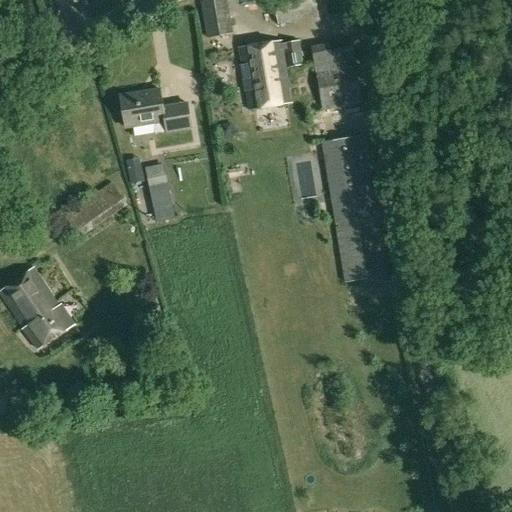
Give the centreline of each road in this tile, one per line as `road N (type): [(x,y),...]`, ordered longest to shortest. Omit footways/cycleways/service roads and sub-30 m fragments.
road 1 (residential): [(454,511),(356,0)]
road 2 (unclassified): [(0,96),(155,0)]
